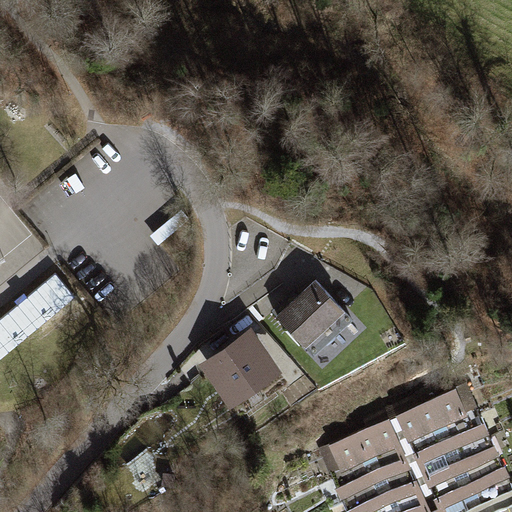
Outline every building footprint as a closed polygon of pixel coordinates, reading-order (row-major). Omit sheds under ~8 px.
[(181,209),(150,234),(158,244),(189,219),(181,209)] [(347,308),(317,276),(300,292),(295,287),(272,310),(307,347),(347,308)] [(22,318),(13,326),(20,334),(29,327),(22,318)] [(251,324),(200,360),(231,403),(282,367),(251,324)] [(469,382),(323,447),(352,511),(428,511),(511,476),(469,382)]
